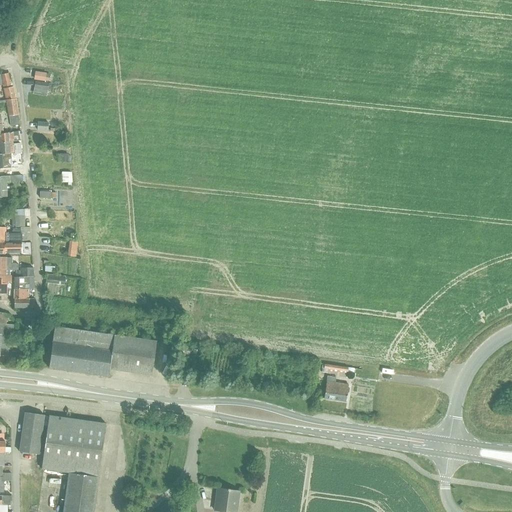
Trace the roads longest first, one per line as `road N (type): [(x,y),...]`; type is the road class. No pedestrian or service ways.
road 1 (residential): [(0,306),(31,315),(38,300),(17,72),(0,63)]
road 2 (primary): [(450,441),(259,404),(178,404)]
road 3 (primary): [(178,404),(448,455)]
road 4 (primary): [(178,404),(0,379)]
road 5 (tertiary): [(450,441),(470,367),(511,332)]
